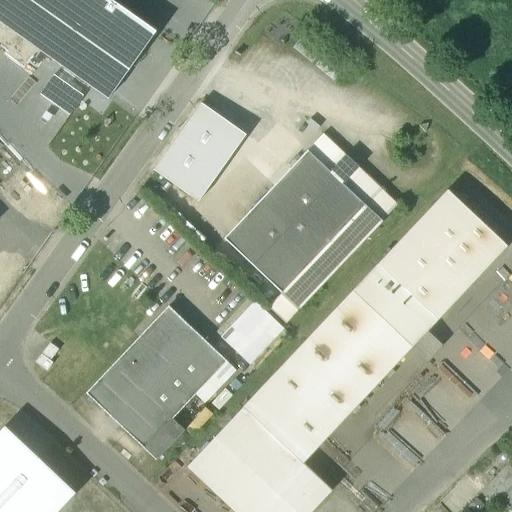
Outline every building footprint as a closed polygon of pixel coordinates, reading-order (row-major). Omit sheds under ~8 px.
[(156,30),(113,0),(0,0),(0,23),(108,99),(156,30)] [(235,127),(200,103),(152,170),(187,194),(235,127)] [(396,205),(322,134),(306,150),(364,205),(381,221),(396,205)] [(306,150),(223,238),(280,293),(364,205),(306,150)] [(505,246),(446,190),(377,264),(436,320),(505,246)] [(364,205),(280,293),(298,309),(381,221),(364,205)] [(436,320),(377,264),(352,291),(411,346),(436,320)] [(352,291),(242,407),(301,463),(411,346),(352,291)] [(254,366),(289,330),(260,302),(225,337),(254,366)] [(167,306),(85,393),(143,448),(171,418),(225,361),(167,306)] [(58,349),(49,343),(41,354),(49,360),(58,349)] [(41,354),(40,354),(34,362),(46,370),(52,363),(49,360),(41,354)] [(438,368),(429,378),(463,412),(473,403),(438,368)] [(403,411),(436,445),(447,434),(413,400),(403,411)] [(301,463),(242,407),(186,466),(234,511),(309,511),(330,491),(301,463)] [(171,418),(143,448),(155,459),(183,429),(171,418)] [(0,434),(0,511),(59,511),(75,496),(5,429),(0,434)] [(511,459),(480,492),(493,504),(502,495),(511,504),(511,459)]
